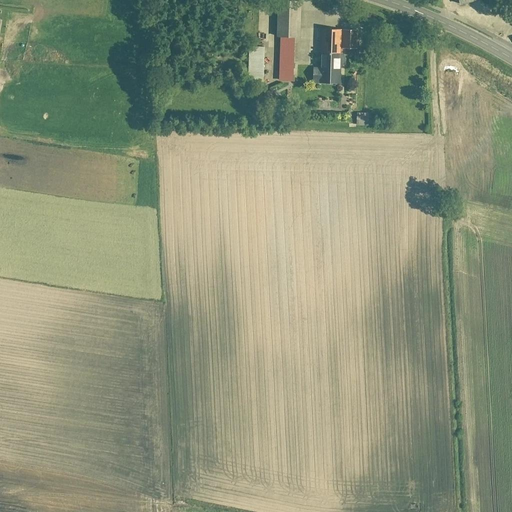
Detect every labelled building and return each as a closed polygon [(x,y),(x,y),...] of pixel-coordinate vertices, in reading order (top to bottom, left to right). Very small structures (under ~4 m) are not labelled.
[(277,0),(279,38),(305,37),(304,0),(277,0)] [(321,30),(321,53),(360,52),(360,30),(321,30)] [(250,47),(251,91),(271,90),(270,47),(250,47)] [(324,56),(325,72),(317,73),(318,83),(326,83),(326,84),(345,83),(343,55),(324,56)] [(360,115),(360,128),(372,128),(373,115),(360,115)]
